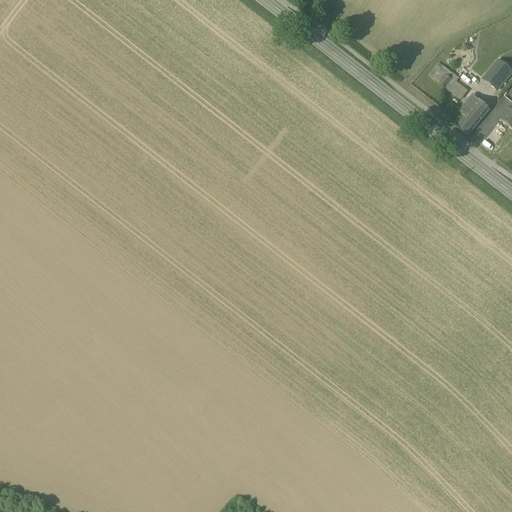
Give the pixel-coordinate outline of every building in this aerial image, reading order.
[(511,72),(498,62),(483,80),(497,91),(511,73),(511,72)] [(455,81),(440,70),(433,79),(448,90),(455,81)] [(472,97),(460,112),(466,117),(478,102),(472,97)] [(466,117),(457,128),(467,137),(489,111),(478,102),(466,117)] [(511,105),(499,122),(511,132),(511,105)]
